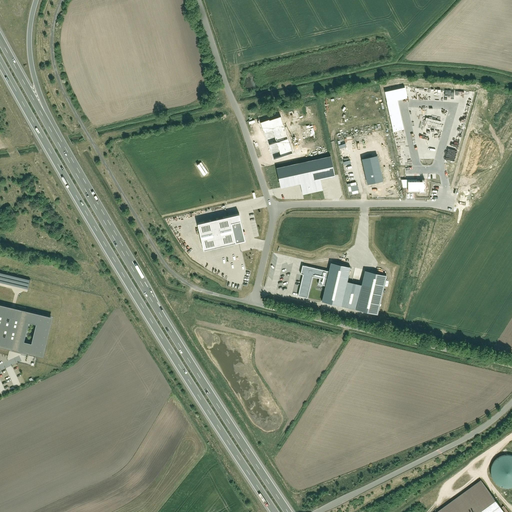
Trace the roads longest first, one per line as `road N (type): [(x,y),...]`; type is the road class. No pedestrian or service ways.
road 1 (motorway): [(0,64),(274,511)]
road 2 (motorway): [(288,511),(62,150)]
road 3 (unclassified): [(254,304),(202,291),(165,265),(57,76),(51,41),(62,0)]
road 4 (unclassified): [(511,366),(254,304)]
road 5 (residential): [(317,511),(455,444),(511,402)]
road 6 (residential): [(272,207),(199,0)]
road 7 (residential): [(272,207),(445,198)]
road 8 (motorway): [(62,150),(29,56),(36,0)]
road 9 (motorway): [(62,150),(0,38)]
